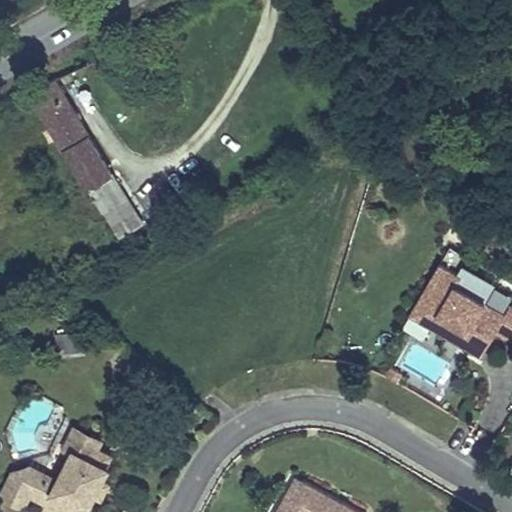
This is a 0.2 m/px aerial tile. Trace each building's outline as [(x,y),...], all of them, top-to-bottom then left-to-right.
[(142,222),(54,77),(30,91),(119,236),(142,222)] [(460,273),(440,262),(409,313),(430,325),(437,313),(466,330),(464,333),(486,346),(495,331),(511,340),(511,304),(510,303),(505,312),(482,299),(491,284),(463,267),(460,273)] [(466,330),(437,313),(430,325),(480,355),(486,346),(464,333),(466,330)] [(74,425),(65,444),(72,448),(91,457),(96,446),(100,438),(74,425)] [(8,480),(1,495),(24,506),(30,493),(47,502),(52,491),(65,498),(60,508),(68,511),(80,511),(83,507),(86,508),(93,493),(100,478),(107,465),(104,463),(109,453),(96,446),(91,457),(72,448),(58,478),(29,465),(19,485),(8,480)] [(8,480),(19,485),(29,465),(13,470),(8,480)] [(297,474),(282,500),(292,497),(303,477),(297,474)] [(364,511),(303,477),(292,497),(282,500),(275,511),(364,511)] [(100,478),(93,493),(100,496),(107,482),(100,478)] [(52,491),(47,502),(60,508),(65,498),(52,491)]
